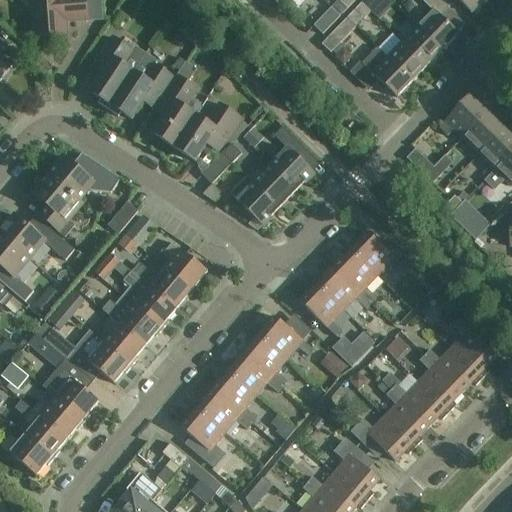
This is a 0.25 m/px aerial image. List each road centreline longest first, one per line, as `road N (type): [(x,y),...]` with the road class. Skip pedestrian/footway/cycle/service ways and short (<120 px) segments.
road 1 (residential): [(0,156),(14,137),(69,123),(99,136),(274,273)]
road 2 (residential): [(68,497),(274,273)]
road 3 (residential): [(402,139),(257,0)]
road 4 (residential): [(274,273),(402,139)]
road 5 (residential): [(511,393),(392,511)]
